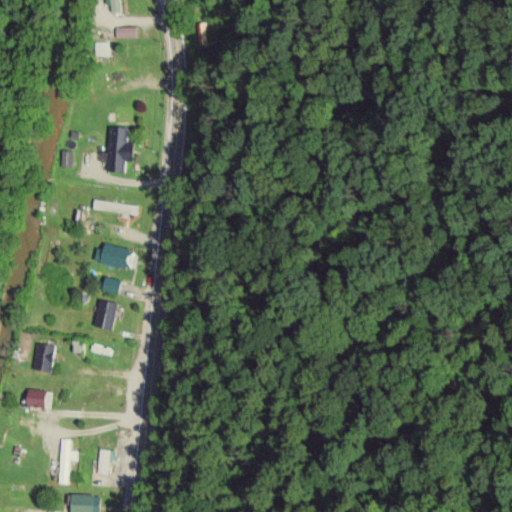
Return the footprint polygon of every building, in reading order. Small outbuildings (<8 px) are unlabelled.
[(112,0),(113,12),(120,12),(119,0),(112,0)] [(127,141),(128,127),(109,126),(108,171),(125,172),(125,161),(132,162),(133,141),(127,141)] [(96,262),(127,268),(130,248),(99,242),(96,262)] [(102,289),(118,294),(122,280),(106,276),(102,289)] [(119,303),(101,299),(94,325),(112,330),(119,303)] [(119,360),(120,342),(93,341),(93,359),(119,360)] [(56,345),(37,342),(32,369),(51,372),(56,345)] [(48,391),(29,389),(28,406),(47,408),(48,391)] [(77,460),(77,451),(70,451),(70,439),(60,439),(59,483),(68,483),(69,460),(77,460)] [(107,474),(108,450),(100,449),(99,473),(107,474)] [(100,511),(101,495),(72,494),(71,511),(100,511)]
